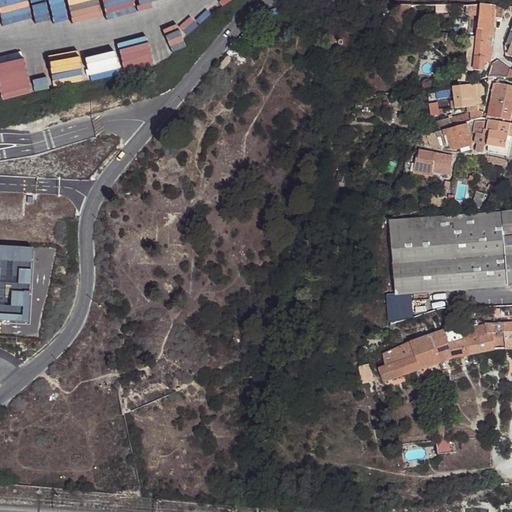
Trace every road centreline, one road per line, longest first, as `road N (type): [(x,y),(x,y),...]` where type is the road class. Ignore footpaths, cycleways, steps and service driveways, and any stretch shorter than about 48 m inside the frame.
road 1 (unclassified): [(24,376),(77,320),(87,286),(88,216),(109,173),(264,0)]
road 2 (unknown): [(0,32),(153,0)]
